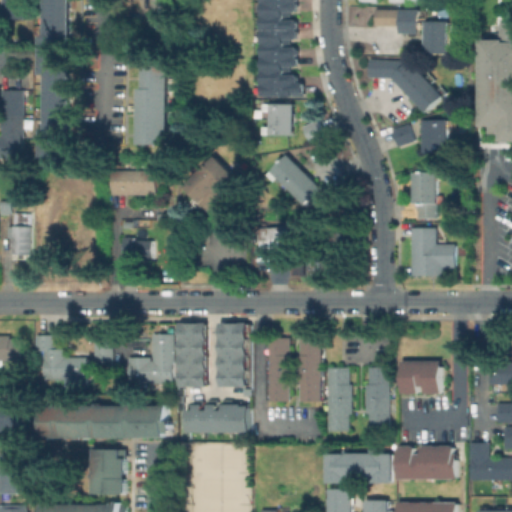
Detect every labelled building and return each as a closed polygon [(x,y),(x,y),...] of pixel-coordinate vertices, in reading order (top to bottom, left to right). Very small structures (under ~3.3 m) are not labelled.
[(27,0),(27,18),(6,18),(6,0),(27,0)] [(75,0),(75,40),(61,39),(61,65),(73,65),(72,132),(59,132),(59,149),(61,149),(61,156),(43,156),(43,126),(48,126),(48,75),(44,75),(45,35),(51,35),(51,0),(75,0)] [(175,0),(175,15),(156,15),(156,0),(175,0)] [(262,0),(263,95),(304,95),(304,82),(299,82),(299,73),(285,73),(285,65),(299,65),(299,46),(285,46),(285,39),(298,39),(298,19),(285,19),(285,11),(298,11),(298,0),(262,0)] [(400,8),(374,8),(374,25),(400,25),(400,8)] [(400,8),(419,8),(419,32),(400,32),(400,25),(400,8)] [(176,19),(176,34),(158,33),(159,19),(176,19)] [(448,36),(425,36),(425,20),(448,20),(448,36)] [(511,140),(507,140),(507,127),(487,127),(487,41),(500,41),(501,40),(508,40),(508,25),(511,25),(511,140)] [(448,52),(425,52),(425,36),(448,36),(448,52)] [(446,95),(429,111),(396,76),(372,75),(373,58),(413,59),(446,95)] [(144,64),(144,87),(139,87),(139,143),(170,143),(170,64),(144,64)] [(27,88),(26,157),(1,157),(1,150),(0,150),(0,141),(2,142),(2,134),(4,135),(5,128),(3,128),(3,117),(5,117),(5,88),(27,88)] [(263,102),(293,103),(293,119),(269,118),(269,110),(263,110),(263,102)] [(262,134),(293,134),(293,119),(269,118),(269,126),(263,126),(262,134)] [(448,134),(424,134),(424,119),(447,118),(448,134)] [(302,126),(316,119),(323,135),(309,142),(302,126)] [(392,128),(409,123),(414,140),(397,145),(392,128)] [(448,150),(424,150),(424,134),(448,134),(448,150)] [(347,184),(348,202),(307,203),(274,170),(291,153),(323,185),(347,184)] [(239,196),(218,217),(205,204),(203,206),(201,203),(204,200),(189,185),(219,155),(249,185),(239,195),(239,196)] [(160,169),(160,193),(115,193),(115,169),(160,169)] [(440,171),(441,216),(421,216),(421,202),(416,202),(416,171),(440,171)] [(15,196),(15,213),(1,213),(1,196),(15,196)] [(292,245),(276,246),(275,226),(290,225),(292,245)] [(276,246),(261,247),(260,227),(275,226),(276,246)] [(355,226),(355,263),(336,264),(335,226),(355,226)] [(458,242),(459,266),(447,266),(448,274),(415,274),(415,226),(440,226),(440,242),(458,242)] [(33,257),(33,259),(15,259),(15,228),(33,228),(33,257)] [(154,257),(154,258),(127,258),(127,240),(155,240),(154,257)] [(330,268),(314,268),(313,241),(330,240),(330,268)] [(180,321),(208,321),(208,386),(180,386),(180,321)] [(220,321),(248,321),(248,386),(220,386),(220,321)] [(94,333),(112,333),(113,360),(95,360),(94,333)] [(128,356),(150,356),(150,360),(153,360),(153,333),(175,333),(175,363),(173,363),(173,382),(129,382),(129,362),(128,361),(128,356)] [(0,334),(13,334),(13,337),(25,337),(25,359),(6,359),(6,365),(0,365),(0,334)] [(293,369),(294,353),(290,353),(290,336),(270,336),(269,368),(293,369)] [(297,369),(297,354),(300,354),(300,337),(321,336),(321,369),(297,369)] [(90,378),(90,380),(47,380),(47,350),(41,350),(41,337),(58,337),(58,353),(73,353),(73,359),(90,359),(90,378)] [(403,392),(408,392),(408,393),(417,393),(417,392),(420,392),(420,384),(427,384),(427,392),(430,392),(430,393),(439,393),(439,392),(444,392),(444,359),(403,359),(403,392)] [(511,365),(490,365),(490,383),(511,382),(511,365)] [(352,398),(352,383),(349,383),(349,366),(328,366),(328,398),(352,398)] [(366,398),(366,383),(369,383),(369,366),(390,366),(390,398),(366,398)] [(293,369),(293,384),(290,384),(289,401),(269,401),(269,368),(293,369)] [(297,369),(297,384),(300,384),(300,401),(321,401),(321,369),(297,369)] [(352,398),(352,413),(349,413),(349,430),(328,431),(328,398),(352,398)] [(366,398),(366,414),(369,413),(369,430),(390,430),(390,398),(366,398)] [(204,401),(204,409),(210,409),(210,402),(218,402),(218,409),(225,409),(225,402),(245,402),(245,409),(249,409),(248,429),(189,429),(189,409),(194,409),(194,401),(204,401)] [(511,447),(504,447),(504,425),(511,425),(511,421),(497,421),(497,402),(511,401),(511,447)] [(0,402),(27,402),(28,429),(0,429),(0,402)] [(172,432),(171,437),(43,437),(43,404),(172,405),(172,432)] [(490,441),(470,441),(471,478),(511,477),(511,456),(490,457),(490,441)] [(399,478),(399,445),(403,445),(403,444),(412,444),(412,445),(415,445),(415,453),(422,453),(422,445),(426,445),(426,444),(434,444),(434,445),(442,445),(442,444),(451,444),(451,445),(455,445),(455,453),(458,453),(458,478),(399,478)] [(130,448),(129,493),(98,492),(98,477),(96,477),(96,472),(98,472),(99,447),(130,448)] [(377,451),(377,452),(396,452),(396,481),(375,481),(375,479),(350,479),(350,481),(329,481),(329,453),(349,453),(349,451),(377,451)] [(32,461),(32,466),(29,466),(29,479),(31,479),(31,484),(30,484),(29,492),(2,492),(2,454),(29,454),(29,461),(32,461)] [(356,488),(355,511),(332,511),(332,487),(356,488)] [(395,510),(395,511),(368,511),(368,499),(391,499),(391,510),(395,510)] [(128,503),(128,511),(46,511),(46,503),(116,504),(117,500),(122,500),(122,503),(128,503)] [(399,500),(399,511),(458,511),(458,501),(399,500)] [(25,511),(26,504),(0,503),(0,511),(25,511)]
